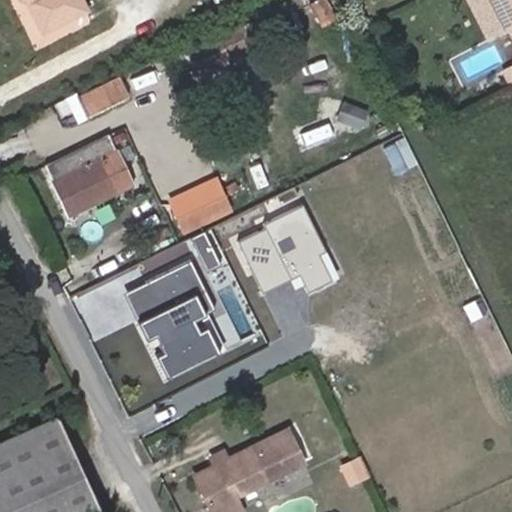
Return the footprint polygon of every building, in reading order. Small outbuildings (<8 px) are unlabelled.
[(85,9),(80,0),(26,0),(42,31),(85,9)] [(504,30),(488,0),(468,0),(489,37),(504,30)] [(511,0),(488,0),(504,30),(508,28),(511,36),(511,0)] [(251,56),(243,39),(257,32),(252,22),(201,45),(205,53),(220,86),(237,78),(231,64),(251,56)] [(205,53),(201,45),(190,50),(193,58),(205,53)] [(511,88),(511,79),(507,69),(502,71),(511,89),(511,88)] [(129,98),(118,75),(76,96),(87,118),(129,98)] [(132,184),(114,148),(113,148),(107,133),(43,164),(51,179),(50,179),(68,215),(132,184)] [(284,171),(272,146),(254,155),(266,180),(284,171)] [(218,172),(167,196),(184,232),(235,207),(218,172)] [(309,205),(239,231),(261,287),(304,271),(310,285),(336,275),(309,205)] [(124,292),(169,375),(250,331),(237,307),(222,315),(190,256),(124,292)] [(0,511),(100,511),(57,416),(0,442),(0,511)] [(231,495),(302,459),(288,429),(227,460),(214,466),(194,476),(211,511),(238,511),(240,511),(231,495)] [(227,460),(222,450),(209,456),(214,466),(227,460)] [(365,474),(356,456),(341,463),(350,481),(365,474)]
